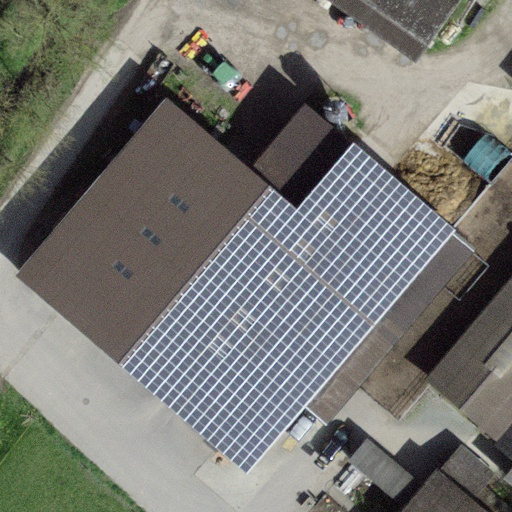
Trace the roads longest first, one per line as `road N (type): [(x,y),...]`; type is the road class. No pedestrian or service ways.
road 1 (track): [(237,0),(360,78),(486,74),(511,42)]
road 2 (track): [(156,0),(0,234)]
road 3 (track): [(169,511),(0,352)]
